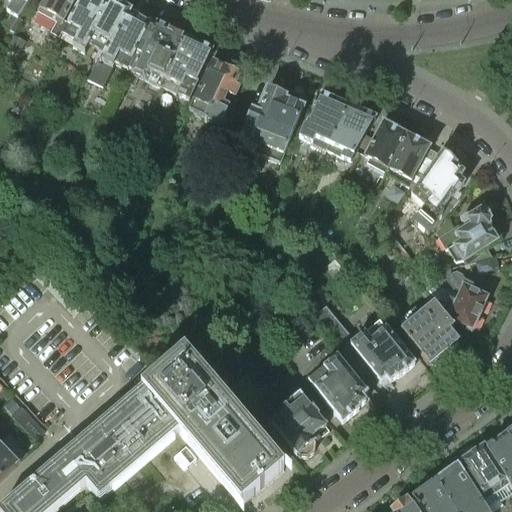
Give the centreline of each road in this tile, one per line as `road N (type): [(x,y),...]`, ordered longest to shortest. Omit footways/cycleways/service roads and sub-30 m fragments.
road 1 (residential): [(511,360),(494,382),(317,511)]
road 2 (residential): [(511,160),(461,113),(356,48)]
road 3 (residential): [(356,48),(511,18)]
road 4 (residential): [(356,48),(207,0)]
